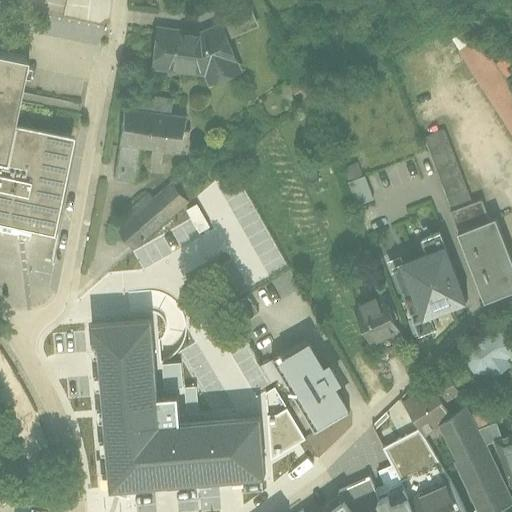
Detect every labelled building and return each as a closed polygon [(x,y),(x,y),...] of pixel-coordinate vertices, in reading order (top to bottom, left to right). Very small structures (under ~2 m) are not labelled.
[(200,32),(154,28),(150,72),(202,77),(207,89),(244,74),(221,24),(200,32)] [(459,44),(511,125),(511,80),(479,31),(459,44)] [(25,57),(0,52),(0,219),(55,231),(74,135),(12,122),(25,57)] [(188,118),(123,110),(114,183),(141,186),(146,153),(183,157),(188,118)] [(445,132),(423,141),(452,209),(474,200),(445,132)] [(348,181),(356,204),(373,198),(365,175),(348,181)] [(192,203),(174,181),(155,197),(150,191),(112,222),(134,249),(192,203)] [(511,266),(485,201),(449,216),(483,298),(511,286),(511,266)] [(188,210),(200,233),(211,227),(198,205),(188,210)] [(469,304),(447,248),(390,269),(419,344),(441,335),(434,317),(469,304)] [(355,307),(370,343),(399,331),(385,295),(355,307)] [(262,416),(181,422),(179,395),(159,396),(153,318),(93,323),(106,488),(111,488),(109,493),(117,496),(126,499),(131,486),(266,476),(262,416)] [(494,329),(470,345),(462,352),(462,362),(469,375),(480,376),(506,361),(511,355),(511,348),(511,346),(502,330),(494,329)] [(314,336),(276,356),(316,430),(352,411),(337,382),(345,378),(334,358),(327,361),(314,336)] [(450,378),(401,403),(413,426),(419,422),(434,415),(462,402),(450,378)] [(479,511),(507,497),(462,402),(434,415),(456,462),(475,503),(479,511)] [(288,408),(279,414),(268,415),(272,460),(307,439),(288,408)] [(511,482),(511,427),(499,433),(493,418),(483,422),(506,485),(511,482)] [(416,511),(464,511),(463,509),(442,468),(419,422),(413,426),(380,442),(404,489),(416,511)] [(475,503),(456,462),(442,468),(463,509),(475,503)] [(385,500),(371,475),(341,492),(346,501),(352,511),(416,511),(404,489),(385,500)] [(352,511),(346,501),(329,511),(352,511)]
